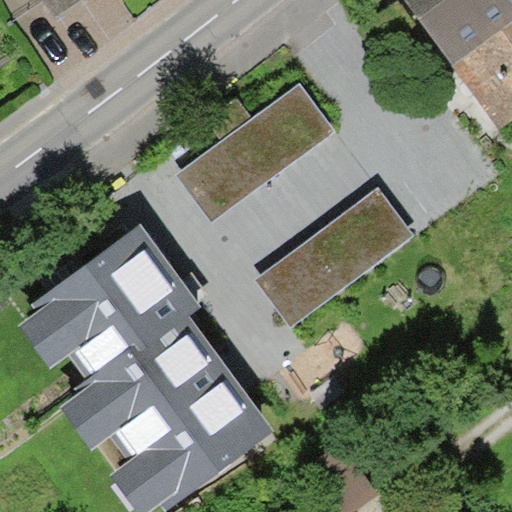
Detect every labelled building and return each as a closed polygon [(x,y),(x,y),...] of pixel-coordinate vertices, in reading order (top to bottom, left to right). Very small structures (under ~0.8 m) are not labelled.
[(54,0),(64,15),(86,0),(54,0)] [(511,0),(408,0),(417,13),(451,61),(511,19),(511,0)] [(511,19),(451,61),(496,126),(511,115),(511,19)] [(222,140),(176,173),(210,219),(331,130),(298,86),(253,119),(238,99),(208,121),(222,140)] [(407,235),(370,187),(254,277),(291,324),(407,235)] [(165,268),(136,229),(22,312),(25,317),(19,322),(50,364),(56,359),(78,390),(182,314),(193,306),(165,268)] [(213,355),(182,314),(78,390),(59,404),(92,448),(112,432),(130,455),(107,472),(138,511),(144,511),(164,498),(171,507),(271,431),(213,355)] [(343,445),(314,464),(346,511),(348,511),(376,494),(343,445)]
